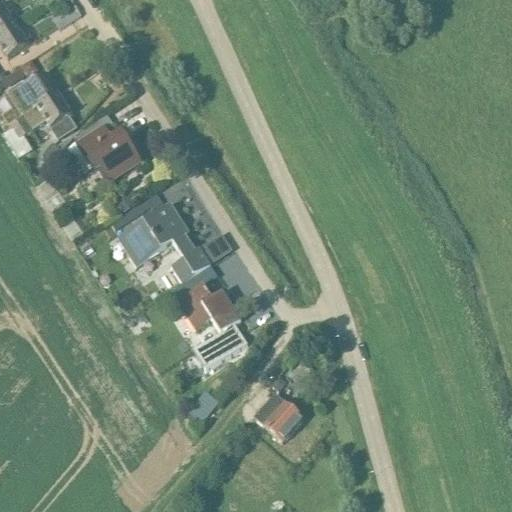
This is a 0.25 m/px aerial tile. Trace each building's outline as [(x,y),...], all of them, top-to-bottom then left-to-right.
[(0,41),(16,31),(2,8),(0,9),(0,41)] [(16,31),(0,41),(0,56),(5,64),(29,50),(17,32),(16,31)] [(12,113),(1,120),(8,129),(21,121),(24,119),(24,120),(35,113),(36,112),(39,110),(58,98),(45,77),(26,90),(23,85),(6,96),(7,98),(3,100),(10,110),(12,113)] [(11,133),(2,139),(9,150),(18,164),(22,161),(32,154),(24,140),(33,134),(44,127),(45,126),(49,132),(57,145),(77,133),(69,120),(71,119),(71,118),(58,98),(39,110),(36,112),(35,113),(24,120),(24,119),(21,121),(8,129),(11,133)] [(104,135),(79,152),(92,172),(97,179),(101,177),(107,187),(137,167),(125,146),(116,152),(109,142),(104,135)] [(52,147),(43,160),(48,170),(60,153),(52,147)] [(129,199),(116,207),(123,217),(135,209),(129,199)] [(195,255),(167,211),(117,243),(135,272),(172,249),(181,263),(170,271),(181,289),(209,271),(198,253),(195,255)] [(189,286),(171,298),(171,299),(172,300),(176,306),(194,335),(210,325),(220,341),(194,358),(204,375),(245,349),(233,332),(241,327),(222,297),(211,304),(202,290),(195,295),(190,287),(189,286)] [(275,385),(271,390),(278,396),(286,387),(278,381),(275,385)] [(283,447),(304,423),(274,399),(254,422),(283,447)]
